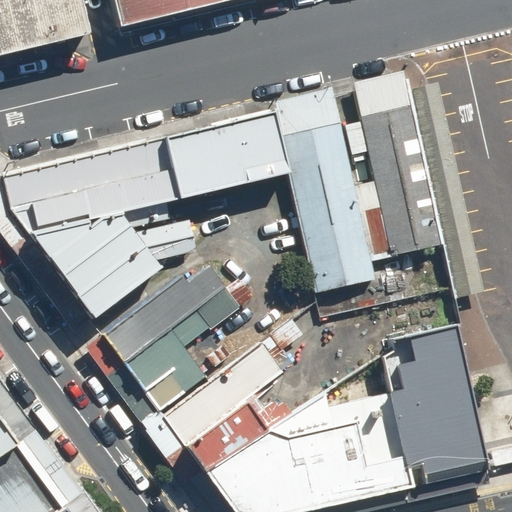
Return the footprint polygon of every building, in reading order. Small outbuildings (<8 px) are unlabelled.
[(0,0),(0,54),(84,35),(75,0),(0,0)] [(105,0),(112,28),(235,0),(105,0)] [(399,75),(351,85),(389,255),(437,244),(399,75)] [(375,278),(333,92),(270,106),(271,112),(285,174),(312,292),(375,278)] [(0,208),(4,214),(20,238),(112,216),(285,174),(271,112),(0,175),(0,208)] [(20,238),(86,321),(155,268),(116,220),(112,216),(20,238)] [(99,337),(120,364),(222,287),(226,285),(211,265),(186,283),(181,276),(99,337)] [(222,287),(120,364),(157,412),(206,375),(184,347),(238,307),(222,287)] [(478,470),(445,325),(399,335),(406,362),(386,366),(391,388),(382,390),(397,455),(404,486),(478,470)] [(256,344),(158,417),(180,446),(237,404),(278,373),(256,344)] [(237,404),(180,446),(200,471),(260,433),(237,404)] [(291,511),(404,486),(397,455),(361,468),(352,422),(280,436),(263,431),(260,433),(200,471),(228,511),(291,511)] [(0,455),(14,445),(0,425),(0,455)] [(0,511),(62,511),(63,511),(14,445),(0,455),(0,511)]
